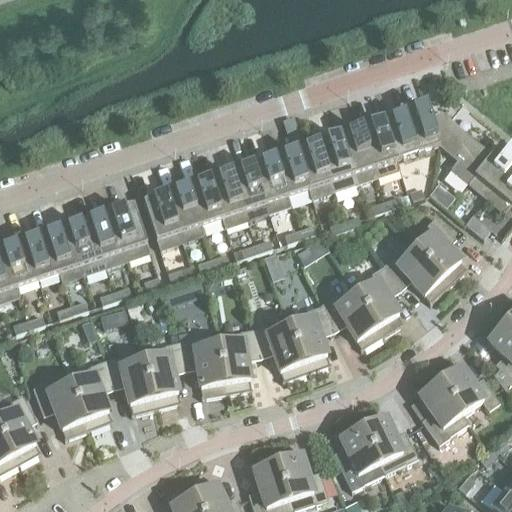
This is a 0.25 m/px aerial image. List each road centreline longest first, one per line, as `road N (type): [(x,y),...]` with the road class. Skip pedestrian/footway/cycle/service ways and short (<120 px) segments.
road 1 (residential): [(0,202),(511,31)]
road 2 (residential): [(511,289),(413,376),(325,417),(177,460),(102,511)]
